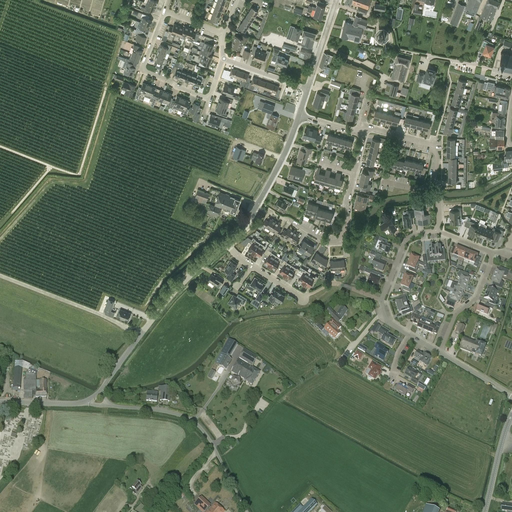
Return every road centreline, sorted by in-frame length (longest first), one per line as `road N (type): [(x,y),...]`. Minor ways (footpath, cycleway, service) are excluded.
road 1 (residential): [(100,391),(167,299),(224,243)]
road 2 (unclassified): [(246,511),(194,422),(109,405)]
road 3 (residential): [(161,11),(143,69),(208,99),(222,59)]
road 4 (residential): [(224,243),(266,187),(298,116)]
road 5 (residential): [(282,214),(338,242),(353,172)]
road 6 (residential): [(340,284),(296,295),(224,243)]
